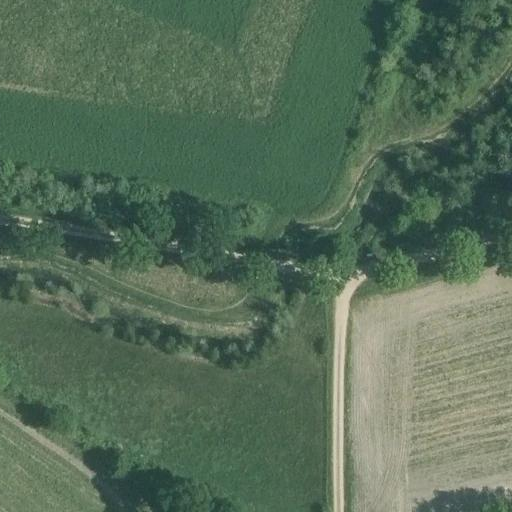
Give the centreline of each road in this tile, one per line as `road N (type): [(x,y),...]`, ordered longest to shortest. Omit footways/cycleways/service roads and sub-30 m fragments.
road 1 (track): [(342,276),(0,226)]
road 2 (track): [(342,276),(341,511)]
road 3 (track): [(342,276),(511,231)]
